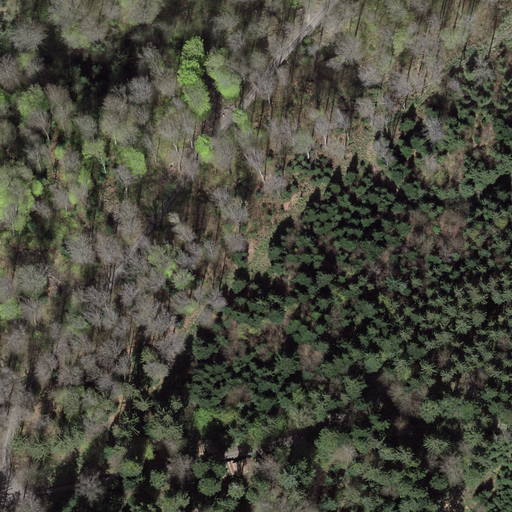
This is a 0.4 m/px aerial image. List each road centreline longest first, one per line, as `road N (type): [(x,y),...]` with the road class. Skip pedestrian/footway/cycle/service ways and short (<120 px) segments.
road 1 (track): [(332,0),(275,62),(11,414),(4,432),(7,497),(0,499)]
road 2 (track): [(511,308),(288,439),(7,497)]
